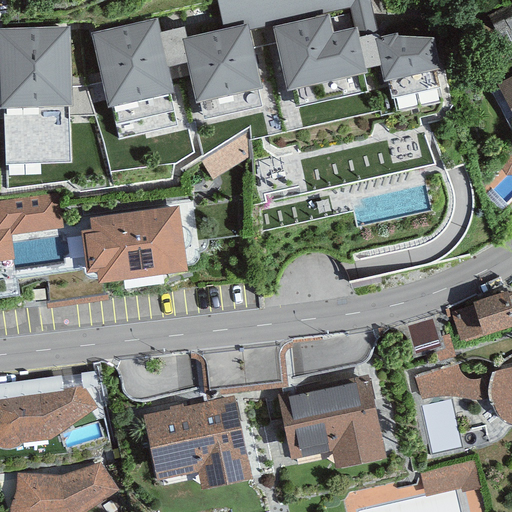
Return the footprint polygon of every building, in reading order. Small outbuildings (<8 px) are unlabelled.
[(216,0),(223,29),(247,24),(249,30),(322,14),(350,7),(354,28),(357,28),(359,37),(377,33),(369,0),(216,0)] [(511,5),(487,19),(497,39),(509,34),(510,37),(511,36),(511,5)] [(328,15),(273,27),(287,91),(292,90),(296,108),(366,92),(362,74),(366,73),(359,37),(357,28),(354,28),(332,33),(328,15)] [(156,18),(90,33),(106,109),(112,107),(119,139),(177,126),(170,94),(173,94),(156,18)] [(223,29),(181,38),(196,103),(199,102),(203,120),(261,107),(258,90),(262,89),(249,30),(247,24),(223,29)] [(70,25),(0,27),(0,107),(5,107),(7,166),(70,164),(68,106),(73,106),(70,25)] [(396,34),(375,39),(383,81),(387,80),(392,99),(394,99),(396,112),(441,102),(436,71),(440,70),(433,38),(397,36),(396,34)] [(511,81),(497,89),(511,116),(511,81)] [(511,172),(495,190),(510,203),(511,200),(511,172)] [(59,193),(0,202),(0,266),(13,265),(10,238),(63,230),(59,193)] [(174,214),(86,225),(93,286),(182,276),(174,214)] [(475,303),(450,311),(461,341),(484,333),(483,328),(511,318),(511,304),(506,287),(474,298),(475,303)] [(419,345),(443,339),(438,319),(413,326),(419,345)] [(456,362),(415,375),(421,398),(427,396),(434,395),(444,394),(455,394),(464,396),(476,398),(482,396),(489,396),(492,402),(494,407),(497,413),(501,417),(505,419),(510,420),(511,420),(511,363),(492,368),(491,371),(488,372),(483,374),(478,376),(473,377),(468,376),(463,372),(461,369),(459,365),(456,362)] [(287,391),(278,392),(291,455),(332,445),(334,463),(386,452),(366,366),(285,383),(287,391)] [(17,441),(21,439),(50,435),(96,405),(81,382),(63,388),(38,391),(2,396),(0,395),(0,442),(6,445),(12,443),(17,441)] [(234,393),(142,413),(156,477),(197,467),(201,484),(251,473),(234,393)] [(488,511),(477,458),(421,470),(414,482),(346,494),(342,499),(344,511),(488,511)] [(62,474),(18,472),(15,496),(11,506),(12,511),(82,511),(121,488),(100,460),(62,474)]
